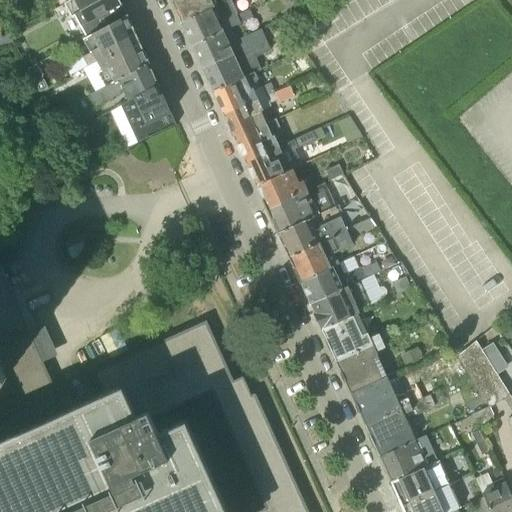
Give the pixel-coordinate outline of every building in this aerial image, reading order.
[(120,0),(69,0),(64,3),(72,17),(76,15),(88,36),(127,14),(120,0)] [(214,0),(171,0),(181,21),(216,6),(217,6),(214,0)] [(216,6),(181,21),(192,44),(231,27),(240,23),(237,15),(236,14),(235,13),(222,19),(216,6)] [(250,9),(237,15),(240,23),(253,17),(250,9)] [(127,14),(88,36),(84,39),(91,52),(83,57),(88,66),(97,61),(138,38),(127,14)] [(231,27),(192,44),(202,68),(266,40),(261,30),(237,40),(231,27)] [(138,38),(97,61),(102,70),(99,73),(106,85),(149,62),(138,38)] [(213,91),(254,72),(260,70),(254,57),(270,50),(266,40),(202,68),(213,91)] [(149,62),(106,85),(89,94),(96,107),(120,94),(121,91),(122,90),(128,101),(159,83),(149,62)] [(40,92),(49,87),(43,76),(44,75),(37,63),(27,68),(40,92)] [(254,72),(213,91),(223,115),(258,100),(253,89),(257,87),(259,82),(254,72)] [(267,96),(275,92),(270,81),(262,85),(267,96)] [(159,83),(128,101),(129,101),(121,105),(138,141),(177,123),(159,83)] [(280,102),(295,96),(290,86),(275,92),(278,99),(280,102)] [(270,103),(278,99),(275,92),(267,96),(270,103)] [(258,100),(223,115),(234,139),(266,124),(260,111),(262,110),(258,100)] [(56,123),(61,134),(73,127),(67,117),(56,123)] [(276,120),(266,124),(234,139),(244,162),(279,147),(274,136),(282,133),(276,120)] [(298,148),(316,139),(313,131),(295,139),(298,148)] [(279,147),(244,162),(255,186),(287,172),(282,159),(284,158),(279,147)] [(330,180),(343,173),(339,164),(326,171),(330,180)] [(293,169),(287,172),(255,186),(257,189),(256,191),(258,195),(260,195),(267,210),(308,192),(303,181),(299,183),(293,169)] [(335,208),(325,184),(267,210),(278,233),(335,208)] [(337,207),(335,208),(278,233),(289,257),(348,230),(343,220),(337,207)] [(301,281),(338,263),(334,254),(353,245),(350,239),(363,233),(374,228),(370,220),(360,225),(348,230),(289,257),(299,281),(301,280),(301,281)] [(86,239),(67,248),(73,259),(91,250),(86,239)] [(311,303),(361,281),(380,272),(376,262),(361,268),(360,266),(343,274),(338,263),(301,281),(311,303)] [(309,511),(256,393),(252,395),(244,376),(233,381),(207,321),(138,352),(95,372),(106,395),(66,412),(45,367),(29,330),(30,329),(1,265),(0,266),(0,511),(309,511)] [(411,286),(406,276),(392,283),(397,293),(411,286)] [(361,281),(311,303),(323,330),(359,313),(357,314),(350,294),(364,288),(361,281)] [(359,313),(323,330),(337,361),(381,341),(378,334),(370,338),(359,313)] [(511,336),(511,329),(509,323),(500,328),(506,339),(511,336)] [(378,332),(382,341),(393,336),(389,327),(378,332)] [(381,341),(337,361),(351,392),(386,376),(375,352),(384,348),(381,341)] [(490,406),(503,397),(509,393),(482,350),(476,341),(457,356),(488,407),(490,406)] [(481,350),(489,362),(501,354),(493,342),(481,350)] [(422,357),(417,347),(400,355),(405,365),(422,357)] [(365,424),(422,399),(418,388),(405,393),(396,373),(387,378),(386,376),(351,392),(365,424)] [(435,406),(430,395),(423,399),(428,410),(435,406)] [(422,399),(365,424),(379,455),(415,441),(404,414),(414,409),(417,416),(428,411),(428,410),(423,399),(422,399)] [(494,414),(490,406),(488,407),(472,414),(475,422),(478,421),(483,426),(494,422),(493,415),(494,414)] [(490,449),(480,429),(471,433),(482,454),(490,449)] [(416,440),(415,441),(379,455),(391,481),(426,465),(416,440)] [(461,448),(458,441),(449,444),(452,451),(461,448)] [(426,465),(391,481),(393,485),(391,487),(395,494),(397,494),(398,498),(399,500),(402,499),(404,503),(451,483),(440,459),(426,465)] [(494,486),(482,491),(485,497),(491,511),(511,511),(511,493),(505,478),(492,483),(494,486)] [(451,483),(404,503),(406,508),(404,509),(405,511),(449,511),(461,507),(451,483)] [(478,511),(491,511),(485,497),(473,502),(478,511)]
